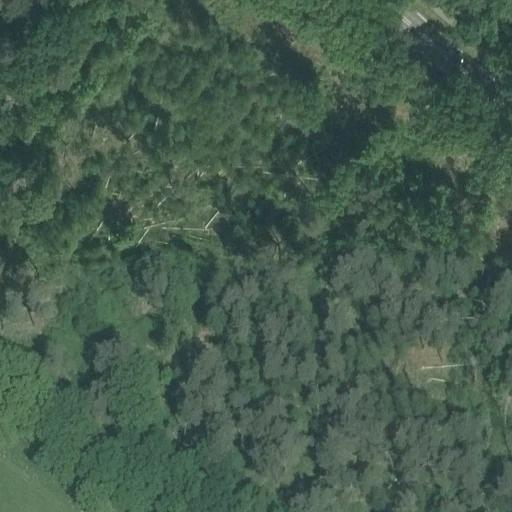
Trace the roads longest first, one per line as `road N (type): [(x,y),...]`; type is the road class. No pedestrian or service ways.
road 1 (track): [(0,111),(135,0)]
road 2 (primary): [(511,108),(384,0)]
